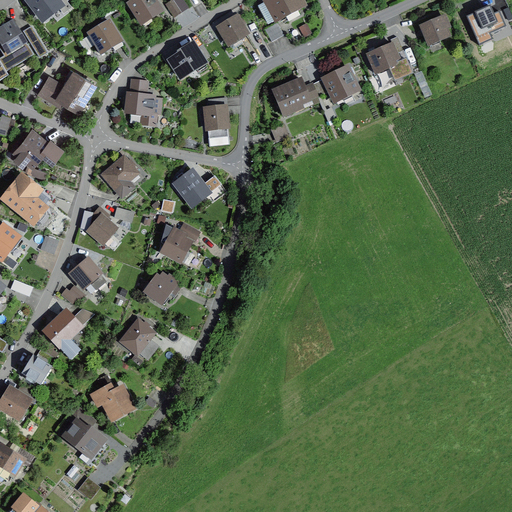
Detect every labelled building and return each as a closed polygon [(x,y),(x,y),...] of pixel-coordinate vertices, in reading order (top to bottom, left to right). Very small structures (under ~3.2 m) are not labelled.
[(40,23),(63,6),(58,0),(29,0),(25,4),(40,23)] [(137,27),(162,12),(154,0),(130,0),(123,4),(137,27)] [(174,19),(182,13),(173,0),(172,0),(164,6),(174,19)] [(275,24),(306,8),(301,0),(262,0),(275,24)] [(484,31),(505,21),(496,1),(475,10),(479,19),(484,31)] [(471,2),(457,9),(465,26),(479,19),(475,10),(471,2)] [(227,49),(249,35),(237,15),(215,29),(227,49)] [(454,36),(445,16),(419,28),(428,48),(454,36)] [(7,71),(34,56),(21,34),(13,21),(0,28),(0,41),(10,58),(2,63),(7,71)] [(98,58),(122,44),(109,21),(85,34),(98,58)] [(284,37),(277,25),(264,32),(272,44),(284,37)] [(31,28),(21,34),(34,56),(37,62),(48,56),(31,28)] [(376,76),(402,65),(392,43),(366,54),(376,76)] [(178,81),(206,65),(193,44),(165,60),(178,81)] [(0,60),(0,83),(10,78),(1,61),(0,60)] [(334,105),(361,91),(348,66),(321,80),(334,105)] [(76,116),(95,85),(70,69),(61,84),(49,77),(39,93),(76,116)] [(312,109),(300,80),(269,92),(281,121),(312,109)] [(150,96),(151,83),(133,82),(132,94),(124,94),(122,116),(138,117),(137,127),(157,129),(160,97),(150,96)] [(230,131),(227,107),(201,110),(204,134),(230,131)] [(0,124),(0,134),(10,135),(11,117),(0,117),(0,124)] [(285,127),(271,133),(276,146),(290,141),(285,127)] [(50,166),(64,151),(51,138),(47,143),(33,130),(12,152),(30,169),(41,157),(50,166)] [(140,174),(125,156),(99,176),(121,204),(136,192),(129,183),(140,174)] [(208,187),(194,169),(171,187),(185,204),(208,187)] [(36,200),(42,193),(20,174),(0,195),(0,207),(29,234),(49,211),(36,200)] [(165,199),(163,210),(173,213),(176,202),(165,199)] [(119,206),(115,217),(133,224),(137,213),(119,206)] [(101,215),(85,231),(103,248),(119,231),(101,215)] [(0,262),(2,264),(20,239),(1,226),(0,227),(0,262)] [(172,229),(158,255),(182,268),(200,233),(186,226),(182,234),(172,229)] [(58,243),(45,238),(39,253),(53,259),(58,243)] [(88,258),(67,275),(82,293),(103,276),(88,258)] [(179,294),(185,285),(170,274),(163,282),(156,277),(142,295),(159,307),(172,289),(179,294)] [(16,279),(12,289),(31,297),(35,287),(16,279)] [(86,299),(74,288),(69,293),(66,291),(61,297),(75,310),(86,299)] [(75,317),(83,326),(94,317),(85,308),(75,317)] [(83,330),(66,310),(41,332),(68,363),(80,353),(70,342),(83,330)] [(136,358),(155,335),(137,321),(119,344),(136,358)] [(42,391),(56,368),(33,353),(18,377),(42,391)] [(111,382),(86,394),(94,410),(102,406),(110,423),(135,412),(122,384),(114,388),(111,382)] [(0,410),(17,421),(31,400),(9,386),(0,400),(0,410)] [(91,461),(107,440),(77,418),(61,438),(91,461)] [(0,445),(0,473),(14,482),(26,460),(0,445)] [(87,479),(78,491),(90,501),(100,489),(87,479)] [(47,511),(37,503),(28,511),(47,511)]
